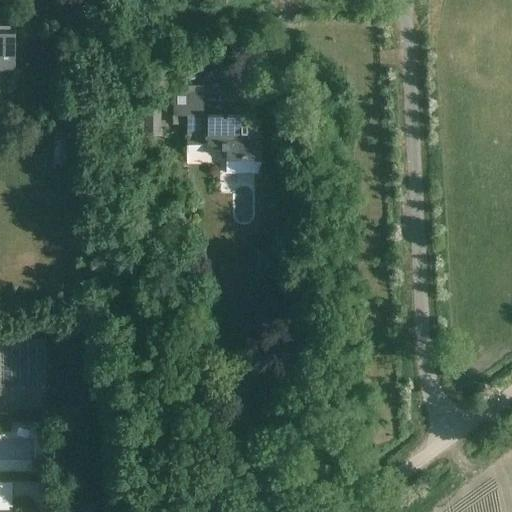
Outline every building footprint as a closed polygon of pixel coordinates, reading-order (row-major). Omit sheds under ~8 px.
[(0,69),(14,70),(15,20),(0,19),(0,69)] [(261,135),(261,129),(247,129),(247,125),(242,124),(242,115),(226,115),(226,117),(223,117),(223,115),(207,115),(207,117),(204,117),(204,85),(188,85),(188,91),(173,91),(173,115),(187,115),(187,145),(203,145),(203,142),(207,142),(207,144),(222,144),(222,149),(226,149),(226,159),(242,159),(242,156),(246,156),(246,159),(261,159),(261,139),(263,139),(263,135),(261,135)] [(160,134),(160,105),(144,105),(144,134),(160,134)] [(64,209),(81,222),(94,204),(78,191),(64,209)] [(185,212),(172,212),(172,222),(185,222),(185,212)]
